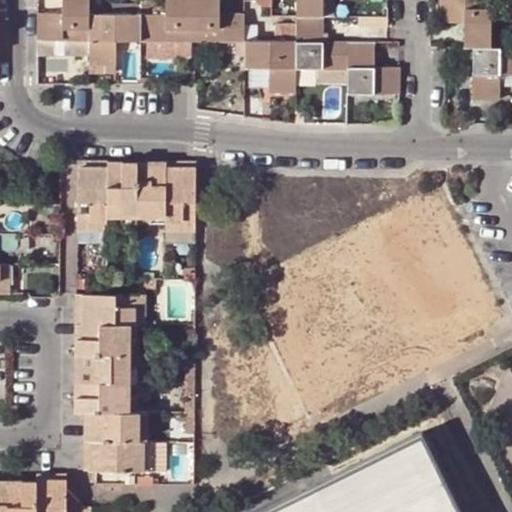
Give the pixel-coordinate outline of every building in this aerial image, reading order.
[(41,11),(41,54),(91,54),(91,11),(91,0),(63,0),(64,10),(41,11)] [(165,0),(166,2),(166,12),(142,11),(142,38),(191,39),(191,0),(165,0)] [(243,13),(218,12),(217,0),(191,0),(191,39),(243,39),(243,13)] [(297,0),(298,2),(298,11),(323,12),(322,0),(297,0)] [(336,12),(335,0),(322,0),(323,12),(336,12)] [(441,0),(441,16),(466,17),(465,41),(476,42),(496,42),(497,16),(497,0),(441,0)] [(91,54),(91,64),(117,64),(118,38),(142,38),(142,11),(142,2),(131,2),(131,11),(113,11),(91,11),(91,54)] [(113,2),(113,11),(131,11),(131,2),(113,2)] [(166,2),(142,2),(142,11),(166,12),(166,2)] [(298,21),(297,64),(304,63),(318,64),(318,77),(350,78),(351,39),(323,39),(323,12),(298,11),(298,21)] [(388,24),(388,14),(377,13),(377,24),(388,24)] [(297,64),(298,21),(277,21),(277,38),(243,39),(243,64),(268,65),(268,88),(297,88),(297,64)] [(398,64),(374,64),(361,64),(362,39),(351,39),(350,78),(350,93),(398,94),(398,64)] [(362,39),(361,64),(374,64),(374,39),(362,39)] [(495,88),(506,88),(507,71),(511,71),(511,42),(496,42),(476,42),(474,96),(495,97),(495,88)] [(117,64),(91,64),(91,74),(118,74),(117,64)] [(505,97),(506,88),(495,88),(495,97),(505,97)] [(107,229),(107,222),(107,162),(77,162),(77,229),(107,229)] [(135,162),(107,162),(107,222),(136,222),(135,162)] [(136,222),(166,222),(166,162),(135,162),(136,222)] [(197,162),(166,162),(166,222),(166,229),(196,230),(197,162)] [(107,242),(107,229),(77,229),(77,242),(107,242)] [(185,267),(185,278),(196,278),(196,267),(185,267)] [(77,294),(77,323),(136,322),(144,322),(144,294),(82,293),(77,294)] [(136,353),(136,322),(77,323),(77,353),(136,353)] [(77,353),(77,380),(136,381),(136,353),(77,353)] [(185,381),(195,381),(195,353),(185,353),(185,381)] [(135,410),(136,381),(77,380),(77,410),(87,410),(135,410)] [(185,381),(185,411),(195,411),(195,381),(185,381)] [(87,442),(145,442),(145,410),(135,410),(87,410),(87,442)] [(185,411),(185,431),(195,431),(195,411),(185,411)] [(459,511),(420,432),(258,511),(459,511)] [(95,470),(110,470),(152,470),(152,442),(145,442),(87,442),(87,470),(93,470),(95,470)] [(166,442),(152,442),(152,470),(166,470),(166,442)] [(36,481),(35,511),(64,511),(65,502),(65,487),(65,475),(36,475),(36,481)] [(35,511),(36,481),(7,481),(6,511),(35,511)]
